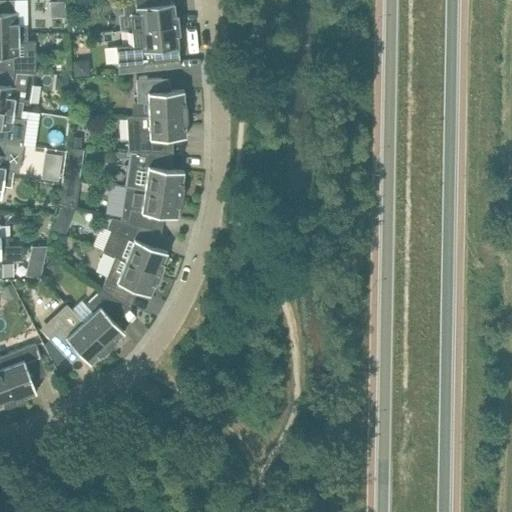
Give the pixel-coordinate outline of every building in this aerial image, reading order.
[(13,0),(0,0),(0,33),(27,33),(27,25),(18,25),(18,11),(14,11),(13,0)] [(170,0),(133,0),(135,12),(130,13),(132,29),(178,24),(177,13),(175,14),(173,1),(171,1),(170,0)] [(177,34),(179,34),(178,24),(132,29),(134,44),(118,46),(120,73),(178,66),(176,47),(178,46),(177,34)] [(27,33),(0,33),(0,69),(33,72),(35,72),(35,60),(37,60),(36,53),(35,53),(35,41),(27,42),(27,33)] [(0,69),(0,105),(22,109),(23,102),(28,103),(33,72),(0,69)] [(141,78),(136,79),(137,101),(148,101),(148,114),(186,113),(185,101),(184,101),(184,89),(162,90),(161,77),(141,78)] [(31,111),(22,109),(0,105),(0,140),(22,144),(26,117),(30,118),(31,111)] [(186,113),(148,114),(126,115),(128,150),(130,150),(139,150),(164,152),(164,137),(186,136),(185,124),(186,124),(186,113)] [(0,140),(0,175),(12,177),(13,170),(19,171),(22,144),(0,140)] [(71,149),(70,157),(82,159),(83,150),(71,149)] [(130,150),(127,172),(125,185),(181,194),(183,182),(182,182),(184,170),(162,167),(164,152),(139,150),(130,150)] [(46,152),(42,178),(59,180),(63,155),(46,152)] [(12,177),(0,175),(0,198),(2,185),(11,186),(12,177)] [(181,194),(125,185),(124,199),(120,220),(128,222),(153,229),(153,228),(155,213),(177,216),(179,205),(180,205),(181,194)] [(123,234),(113,230),(105,251),(115,254),(115,255),(152,270),(160,273),(164,262),(163,262),(167,251),(147,243),(153,229),(128,222),(123,234)] [(0,245),(8,245),(8,236),(0,236),(0,245)] [(21,245),(8,245),(0,245),(0,267),(0,263),(0,259),(21,259),(21,257),(45,257),(45,247),(22,247),(21,245)] [(160,273),(152,270),(115,255),(101,288),(122,303),(129,286),(150,294),(154,284),(155,284),(160,273)] [(122,303),(101,288),(85,303),(92,311),(82,321),(108,348),(116,340),(116,339),(124,331),(109,315),(122,303)] [(66,303),(55,314),(63,323),(48,337),(65,356),(75,347),(90,363),(98,355),(99,356),(108,348),(82,321),(66,303)] [(37,347),(35,342),(0,355),(0,363),(14,401),(25,397),(25,396),(36,392),(28,371),(44,366),(37,347)] [(0,405),(3,404),(4,406),(14,401),(0,363),(0,405)]
